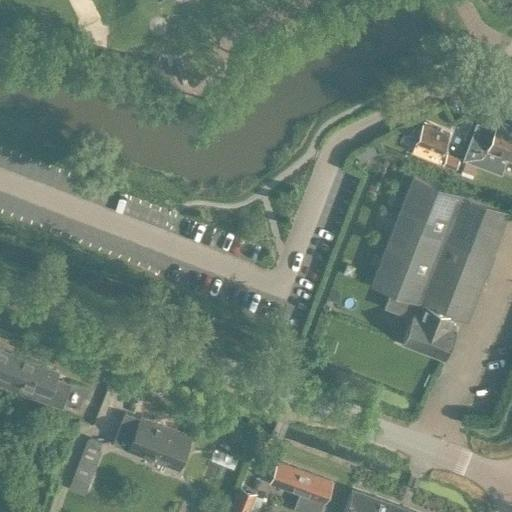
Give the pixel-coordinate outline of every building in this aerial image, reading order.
[(68,0),(79,19),(77,25),(84,42),(105,45),(132,49),(155,53),(172,56),(180,57),(189,80),(189,81),(190,81),(191,82),(192,82),(193,82),(194,82),(195,81),(215,70),(215,69),(216,69),(216,68),(217,67),(219,37),(291,0),(110,0),(110,1),(108,6),(105,13),(105,14),(100,19),(90,0),(68,0)] [(511,155),(511,129),(497,124),(495,130),(491,128),(491,126),(476,121),(462,159),(501,173),(507,158),(505,157),(507,153),(511,155)] [(449,134),(423,124),(416,141),(442,151),(449,134)] [(356,152),(361,161),(366,158),(373,155),(379,151),(380,151),(377,146),(374,141),(356,152)] [(459,157),(447,153),(443,163),(455,168),(459,157)] [(465,161),(462,169),(474,174),(477,166),(465,161)] [(508,210),(402,168),(399,177),(409,182),(370,281),(408,295),(404,305),(414,309),(402,339),(445,356),(457,326),(449,323),(453,313),(465,318),(482,277),(483,278),(494,250),(492,249),(508,210)] [(0,373),(6,376),(3,383),(4,383),(15,353),(0,347),(0,373)] [(58,370),(15,353),(4,383),(4,384),(7,376),(48,392),(45,399),(62,405),(70,383),(55,377),(58,370)] [(125,412),(113,443),(146,456),(158,424),(140,417),(140,418),(125,412)] [(100,461),(110,417),(97,414),(86,458),(100,461)] [(158,424),(146,456),(179,468),(191,436),(158,424)] [(80,460),(70,488),(81,492),(91,465),(80,460)] [(296,511),(322,511),(325,505),(332,485),(276,465),(269,486),(299,497),(294,511),(296,511)] [(239,486),(229,511),(246,511),(254,492),(239,486)] [(405,511),(351,492),(343,511),(405,511)]
